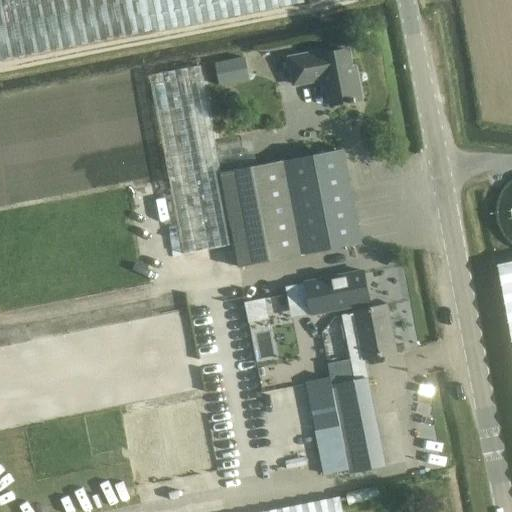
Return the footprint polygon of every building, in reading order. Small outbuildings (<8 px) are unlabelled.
[(0,0),(0,55),(1,61),(152,31),(153,33),(305,3),(304,0),(309,0),(310,3),(324,0),(0,0)] [(330,90),(332,106),(363,101),(360,77),(356,77),(352,50),(322,54),(322,52),(292,57),(296,83),(324,79),(326,91),(330,90)] [(246,58),(215,64),(219,86),(250,80),(246,58)] [(234,244),(238,268),(362,243),(344,149),(222,173),(201,67),(150,76),(184,254),(234,244)] [(511,262),(497,265),(511,343),(511,262)] [(363,271),(306,282),(312,312),(312,315),(318,314),(370,304),(363,271)] [(245,303),(249,324),(270,320),(266,299),(245,303)] [(348,340),(352,360),(364,358),(365,359),(396,353),(387,306),(355,312),(360,337),(348,340)] [(330,377),(304,382),(323,475),(349,470),(332,385),(330,377)] [(368,377),(332,384),(350,475),(387,468),(386,465),(376,416),(368,377)] [(344,511),(341,497),(262,511),(344,511)]
